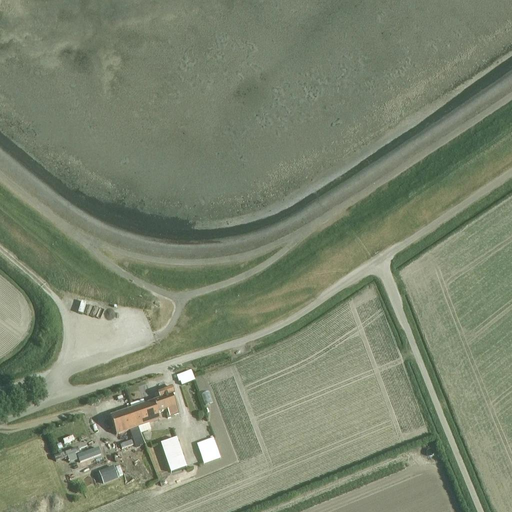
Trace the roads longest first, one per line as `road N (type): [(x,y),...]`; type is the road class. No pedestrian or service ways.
road 1 (unclassified): [(0,422),(286,325),(382,267)]
road 2 (unclassified): [(483,511),(382,267)]
road 3 (unclassified): [(382,267),(511,179)]
